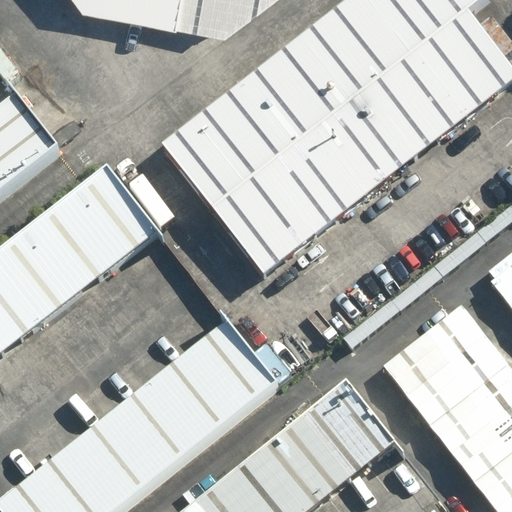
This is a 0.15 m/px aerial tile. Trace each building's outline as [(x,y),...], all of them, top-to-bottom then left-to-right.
[(86,0),(89,4),(229,26),(266,0),(86,0)] [(487,0),(365,0),(164,155),(264,284),(511,93),(511,71),(472,20),(491,5),(487,0)] [(0,120),(0,206),(61,160),(19,106),(0,120)] [(0,364),(150,250),(96,180),(0,254),(0,364)] [(511,204),(343,338),(352,349),(511,222),(511,204)] [(511,264),(511,252),(489,271),(495,278),(511,264)] [(511,264),(495,278),(489,282),(511,311),(511,264)] [(511,511),(511,368),(461,305),(383,365),(497,511),(511,511)] [(123,511),(280,386),(228,319),(0,498),(0,510),(1,511),(123,511)] [(311,511),(397,446),(345,378),(178,511),(311,511)]
